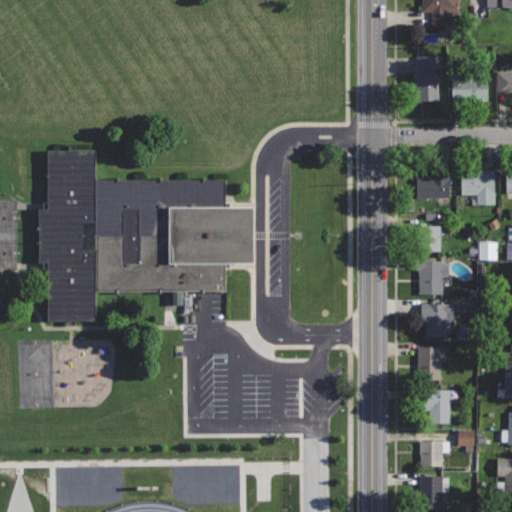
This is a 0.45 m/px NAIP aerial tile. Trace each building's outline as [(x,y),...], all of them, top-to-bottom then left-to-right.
[(422,0),(422,10),(432,10),(432,24),(459,24),(459,0),(422,0)] [(436,54),(417,55),(418,71),(415,71),(417,100),(439,98),(436,54)] [(511,69),(497,69),(497,92),(511,91),(511,69)] [(465,73),(451,74),(452,100),(488,99),(487,77),(465,78),(465,73)] [(44,147),(44,205),(44,207),(33,207),(33,263),(45,262),(45,321),(71,321),(92,321),(91,293),(181,292),(222,292),(222,263),(249,263),(249,206),(223,206),(223,179),(93,180),(92,147),(44,147)] [(494,168),(460,169),(460,194),(476,194),(476,204),(495,203),(494,168)] [(451,170),(429,170),(429,177),(416,177),(417,197),(451,196),(451,170)] [(511,171),(501,172),(501,193),(511,192),(511,171)] [(511,224),(511,242),(503,242),(504,259),(511,259),(511,224)] [(441,225),(411,225),(412,251),(441,251),(441,225)] [(477,259),(495,260),(496,241),(477,241),(477,259)] [(442,261),(415,260),(414,270),(420,270),(419,292),(443,292),(443,275),(449,275),(449,264),(442,264),(442,261)] [(180,291),(168,291),(168,305),(180,304),(180,291)] [(454,301),(420,302),(420,321),(426,320),(426,334),(447,334),(447,322),(455,322),(454,301)] [(441,345),(418,345),(418,380),(440,380),(441,345)] [(511,363),(505,363),(504,386),(496,386),(496,397),(511,397),(511,363)] [(456,390),(450,390),(450,388),(428,388),(428,422),(450,422),(450,397),(456,397),(456,390)] [(471,445),(472,430),(455,429),(454,445),(471,445)] [(442,440),(429,441),(429,451),(424,451),(424,457),(420,458),(420,466),(443,465),(442,440)] [(511,457),(499,457),(498,473),(506,473),(506,493),(511,493),(511,457)] [(443,474),(419,474),(419,497),(425,497),(425,507),(442,507),(442,490),(448,490),(448,476),(443,476),(443,474)]
